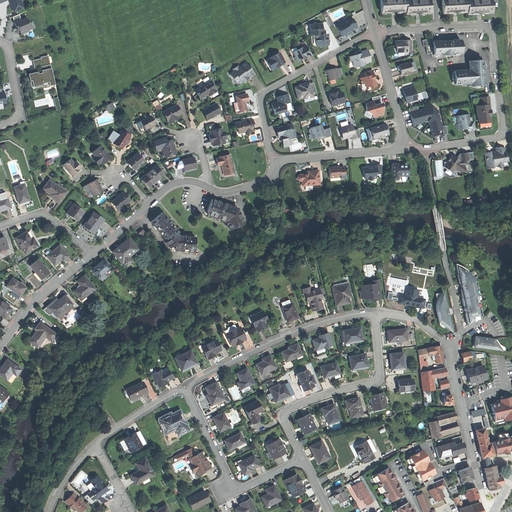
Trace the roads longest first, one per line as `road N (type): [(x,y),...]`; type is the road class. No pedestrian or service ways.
road 1 (residential): [(489,511),(450,345),(413,319)]
road 2 (residential): [(302,458),(284,413),(377,380),(375,313)]
road 3 (residential): [(490,29),(502,135),(425,149),(401,144)]
road 4 (residential): [(375,313),(282,338),(186,391)]
road 5 (residential): [(375,33),(260,96),(276,162)]
road 6 (residential): [(186,391),(233,486),(302,458)]
road 7 (residential): [(0,345),(30,306),(92,254)]
road 8 (residential): [(401,144),(276,162)]
